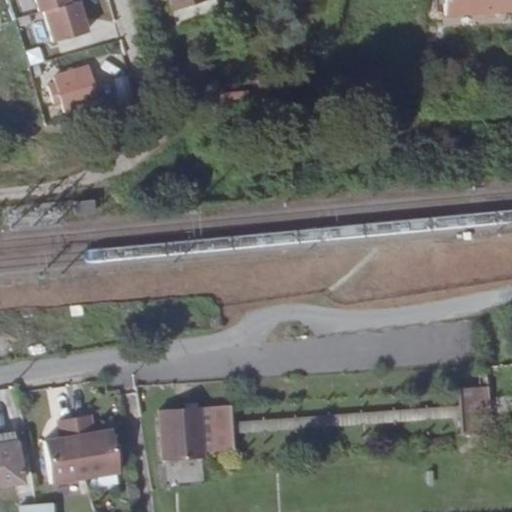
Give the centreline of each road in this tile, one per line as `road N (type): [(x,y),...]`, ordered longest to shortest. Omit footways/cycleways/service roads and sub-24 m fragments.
road 1 (unclassified): [(0,374),(228,336),(268,312),(351,318),(511,291)]
road 2 (unknown): [(268,0),(161,142)]
